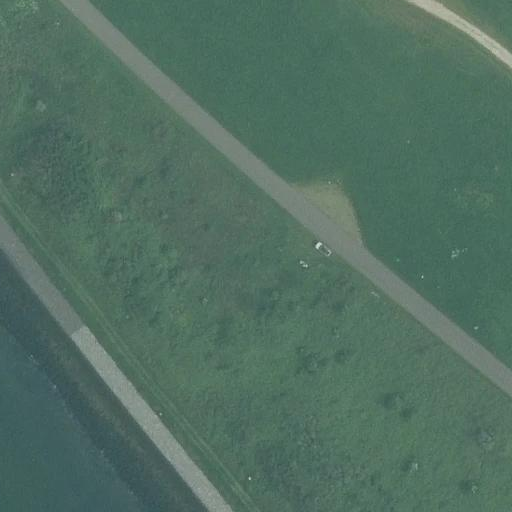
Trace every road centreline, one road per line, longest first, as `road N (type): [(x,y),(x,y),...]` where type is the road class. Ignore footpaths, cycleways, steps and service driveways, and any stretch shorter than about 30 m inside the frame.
road 1 (unclassified): [(72,0),(511,385)]
road 2 (track): [(511,70),(413,0)]
